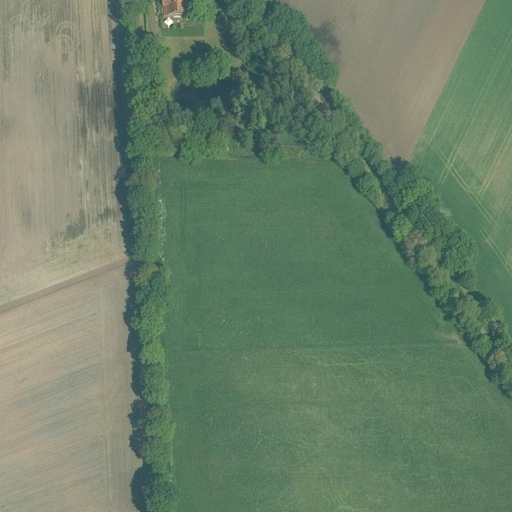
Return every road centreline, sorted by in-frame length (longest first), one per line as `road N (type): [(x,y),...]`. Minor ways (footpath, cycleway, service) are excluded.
road 1 (track): [(139,0),(164,511)]
road 2 (unclassified): [(511,370),(247,0)]
